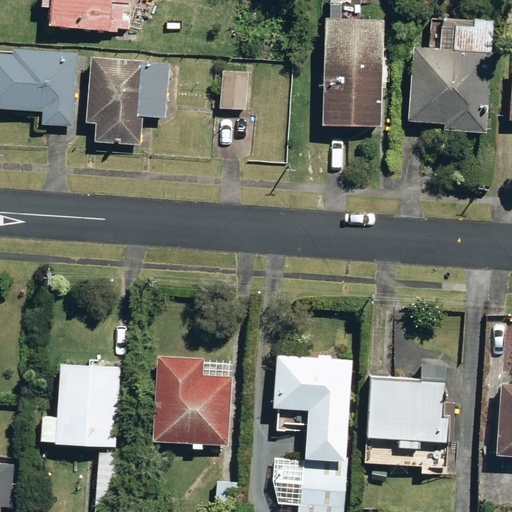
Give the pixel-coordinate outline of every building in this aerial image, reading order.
[(36,0),(36,11),(46,12),(44,30),(111,34),(115,34),(115,31),(121,32),(127,32),(128,23),(138,24),(142,24),(143,0),(36,0)] [(324,22),(319,129),(376,131),(381,24),(366,23),(324,22)] [(410,52),(406,125),(442,127),(441,134),(484,136),(491,25),(442,22),(440,54),(410,52)] [(39,127),(70,128),(74,55),(10,52),(10,57),(0,56),(0,110),(40,113),(39,127)] [(93,144),(138,147),(140,118),(163,120),(167,65),(89,60),(85,126),(94,126),(93,144)] [(220,109),(245,111),(248,73),(222,72),(220,109)] [(298,453),(296,486),(339,490),(349,359),(328,357),(328,354),(316,353),(315,356),(275,353),(271,404),(306,407),(302,454),(298,453)] [(223,444),(227,376),(211,375),(196,374),(197,357),(149,355),(145,440),(187,442),(187,447),(197,447),(198,443),(223,444)] [(439,413),(442,363),(419,362),(418,379),(367,375),(362,433),(395,436),(395,444),(414,446),(415,438),(445,440),(447,414),(439,413)] [(34,440),(108,445),(110,424),(112,384),(113,366),(53,363),(50,416),(36,415),(34,440)] [(496,452),(511,452),(511,380),(501,380),(496,452)] [(91,511),(123,511),(127,453),(95,451),(91,511)] [(0,511),(0,505),(11,506),(13,485),(8,485),(9,463),(0,462),(0,511)] [(383,481),(384,470),(370,468),(369,478),(383,481)] [(210,511),(232,511),(235,483),(213,481),(210,511)] [(336,511),(339,490),(296,486),(295,494),(299,494),(297,511),(336,511)]
